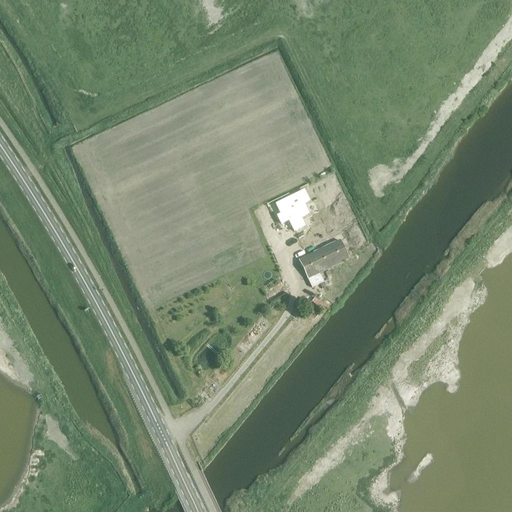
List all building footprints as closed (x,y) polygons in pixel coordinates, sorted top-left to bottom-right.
[(323,188),(313,195),(320,205),(330,198),(323,188)] [(302,191),(276,205),(281,216),(277,217),(281,224),(288,221),(293,230),(303,225),(299,218),(307,214),(302,204),(307,201),(302,191)] [(325,209),(332,221),(346,212),(339,200),(325,209)] [(341,228),(308,244),(310,248),(342,232),(341,228)] [(306,234),(297,239),(300,244),(309,239),(306,234)] [(340,241),(298,261),(312,289),(323,283),(319,275),(349,261),(340,241)] [(276,294),(286,288),(283,282),(273,288),(276,294)]
